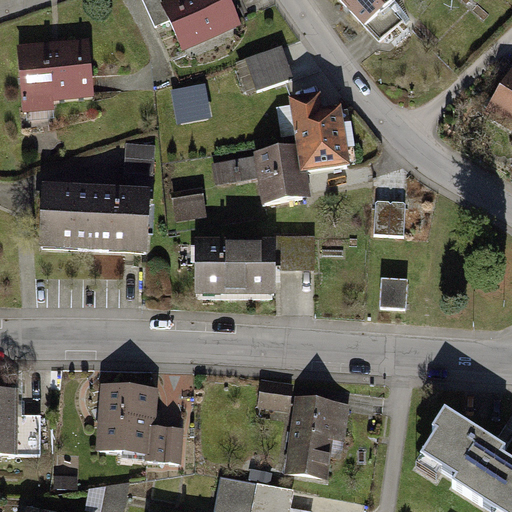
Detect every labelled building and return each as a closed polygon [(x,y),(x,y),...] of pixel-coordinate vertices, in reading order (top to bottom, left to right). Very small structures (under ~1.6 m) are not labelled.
[(228,0),(189,0),(168,9),(187,52),(241,29),(228,0)] [(344,0),(365,22),(387,0),(344,0)] [(95,49),(22,55),(27,111),(99,105),(95,49)] [(281,54),(244,67),(254,95),(291,82),(281,54)] [(511,81),(488,122),(511,135),(511,81)] [(200,91),(178,97),(182,113),(204,107),(200,91)] [(318,104),(292,107),(302,181),(357,174),(349,114),(323,118),(318,104)] [(158,154),(132,151),(129,185),(155,188),(158,154)] [(293,155),(216,167),(219,189),(258,183),(262,210),(301,205),(293,155)] [(206,216),(198,195),(173,204),(181,225),(206,216)] [(152,205),(46,203),(45,254),(151,256),(152,205)] [(406,208),(378,206),(377,234),(404,236),(406,208)] [(315,243),(279,244),(280,275),(316,273),(315,243)] [(274,253),(198,253),(198,300),(274,301),(274,253)] [(406,286),(385,287),(385,315),(406,314),(406,286)] [(291,393),(265,389),(262,410),(289,413),(291,393)] [(151,398),(101,396),(98,457),(181,462),(182,434),(149,433),(151,398)] [(17,400),(0,400),(0,456),(40,456),(40,421),(17,422),(17,400)] [(348,409),(297,403),(287,482),(328,487),(333,445),(343,446),(348,409)] [(502,458),(444,421),(413,471),(477,511),(511,511),(511,473),(498,465),(502,458)] [(254,511),(259,492),(225,484),(220,511),(254,511)] [(125,511),(130,490),(96,493),(93,511),(125,511)] [(291,511),(294,497),(259,492),(256,511),(291,511)]
